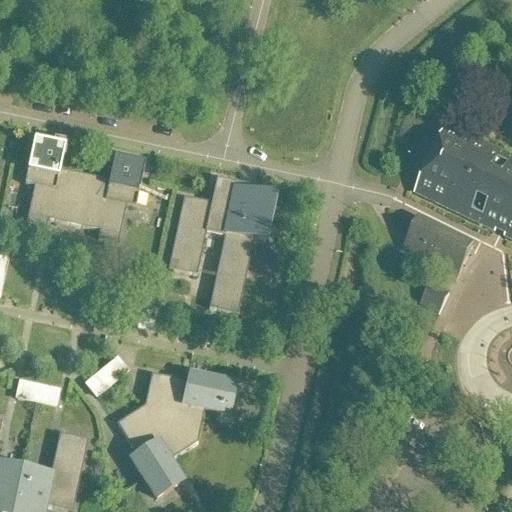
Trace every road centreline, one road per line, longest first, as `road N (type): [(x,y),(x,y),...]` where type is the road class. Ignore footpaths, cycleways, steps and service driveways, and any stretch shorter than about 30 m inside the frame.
road 1 (residential): [(267,511),(337,187)]
road 2 (residential): [(0,117),(224,160)]
road 3 (residential): [(337,187),(367,77),(449,0)]
road 4 (residential): [(262,0),(224,160)]
